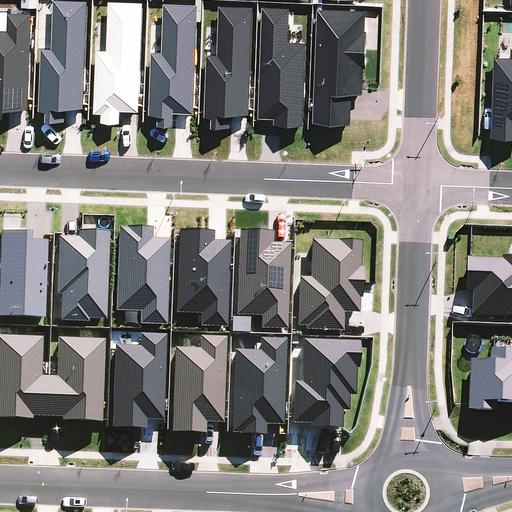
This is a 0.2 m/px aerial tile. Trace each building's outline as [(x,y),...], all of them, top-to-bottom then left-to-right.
[(90,0),(54,0),(53,44),(44,44),(41,104),(86,106),(90,0)] [(98,47),(95,117),(122,118),(122,108),(142,109),(146,0),(110,0),(108,48),(98,47)] [(150,112),(166,112),(166,124),(176,124),(176,111),(197,111),(200,0),(181,0),(164,0),(163,48),(152,47),(150,112)] [(219,51),(208,51),(206,112),(223,112),(251,113),(255,3),(220,2),(219,51)] [(292,4),(263,3),(258,115),(277,115),(276,122),(305,123),(309,39),(291,38),(292,4)] [(352,120),(354,90),(365,91),(368,7),(319,5),(314,118),(352,120)] [(35,11),(8,10),(7,27),(0,26),(0,110),(31,112),(35,11)] [(511,44),(511,54),(495,53),(491,133),(511,133),(511,44)] [(137,324),(165,326),(169,240),(150,239),(151,228),(117,227),(113,311),(138,312),(137,324)] [(212,231),(177,229),(173,313),(199,314),(198,326),(225,328),(229,241),(212,241),(212,231)] [(271,231),(235,230),(231,315),(258,316),(257,329),(286,330),(290,244),(271,243),(271,231)] [(46,241),(28,240),(29,232),(0,231),(0,316),(43,319),(46,241)] [(77,231),(76,237),(57,237),(55,321),(106,322),(108,231),(77,231)] [(296,276),(295,329),(341,330),(342,313),(358,313),(361,241),(309,239),(308,277),(296,276)] [(471,318),(511,318),(511,259),(466,258),(465,293),(472,293),(471,318)] [(162,421),(167,334),(139,333),(138,346),(113,345),(109,428),(145,430),(146,420),(162,421)] [(56,337),(54,376),(40,376),(41,337),(0,335),(0,417),(101,422),(104,339),(56,337)] [(173,348),(169,433),(204,434),(205,423),(222,424),(226,337),(198,336),(197,349),(173,348)] [(289,425),(342,430),(345,395),(353,396),(358,343),(297,337),(289,425)] [(232,350),(229,435),(264,436),(264,425),(282,426),(285,340),(258,339),(257,351),(232,350)] [(511,352),(491,353),(491,362),(469,362),(469,411),(495,411),(495,404),(511,403),(511,352)]
